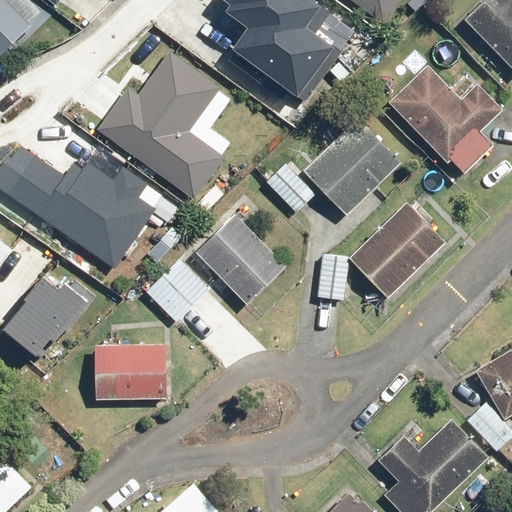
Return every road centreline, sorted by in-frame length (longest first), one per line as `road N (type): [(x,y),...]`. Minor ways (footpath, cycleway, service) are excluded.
road 1 (residential): [(511,233),(372,373)]
road 2 (residential): [(0,110),(88,59),(149,0)]
road 3 (residential): [(156,455),(163,438),(237,379),(272,367),(303,375)]
road 4 (residential): [(321,430),(235,457),(156,455)]
